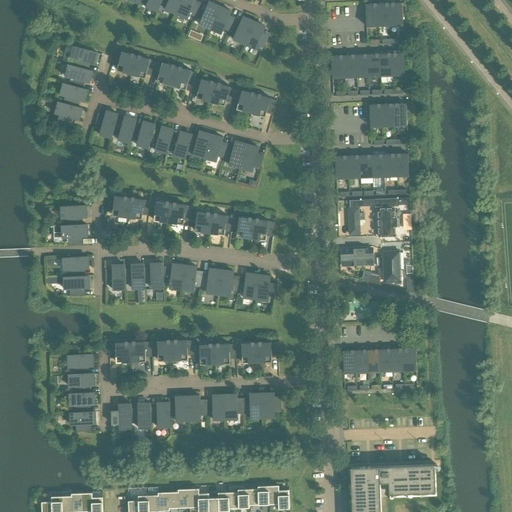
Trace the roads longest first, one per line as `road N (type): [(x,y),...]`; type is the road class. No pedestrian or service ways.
road 1 (residential): [(96,94),(267,140),(318,140)]
road 2 (residential): [(101,250),(322,260)]
road 3 (residential): [(105,387),(326,381)]
road 4 (residential): [(331,511),(326,381)]
